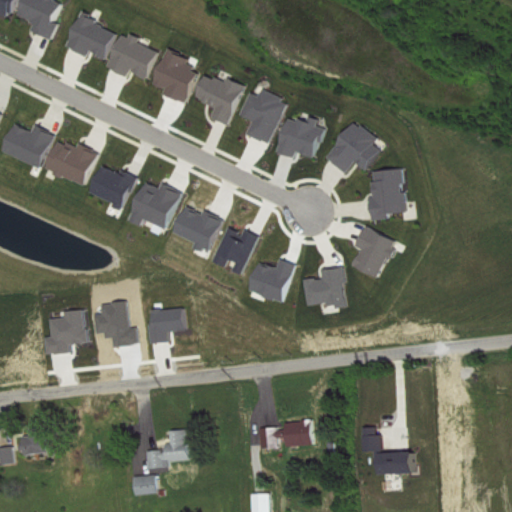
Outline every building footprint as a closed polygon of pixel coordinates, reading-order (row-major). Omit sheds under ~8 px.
[(27,0),(0,0),(0,9),(20,18),(27,0)] [(62,40),(68,24),(65,22),(73,2),(69,0),(35,0),(28,17),(44,23),(41,31),(62,40)] [(76,48),(97,56),(99,53),(116,60),(127,31),(90,15),(76,48)] [(168,51),(148,44),(150,40),(132,33),(118,69),(138,76),(140,72),(158,79),(168,51)] [(209,71),(196,66),(199,59),(177,50),(163,85),(175,90),(173,95),(195,104),(209,71)] [(255,85),(237,77),(235,82),(216,75),(206,99),(225,107),(221,118),(238,125),(255,85)] [(279,145),(298,102),(272,90),(269,97),(260,93),(250,115),(263,121),(257,135),(279,145)] [(0,139),(11,113),(0,108),(0,139)] [(303,158),(305,152),(325,158),(334,129),(327,126),(329,120),(318,116),(316,121),(308,118),(307,122),(297,119),(287,153),(303,158)] [(389,139),(365,121),(337,159),(356,174),(365,162),(377,171),(391,151),(384,145),(389,139)] [(12,152),(50,169),(65,135),(44,126),(41,132),(25,124),(12,152)] [(108,153),(88,145),(87,148),(68,141),(56,170),(95,186),(108,153)] [(99,195),(133,209),(145,179),(112,164),(99,195)] [(382,172),(384,197),(379,198),(381,221),(398,219),(398,214),(416,213),(412,169),(382,172)] [(153,220),(176,230),(192,193),(171,184),(169,189),(155,183),(139,221),(151,227),(153,220)] [(183,234),(212,247),(220,251),(233,220),(214,212),(213,215),(195,208),(183,234)] [(406,240),(375,227),(366,247),(371,249),(363,267),(390,279),(406,240)] [(314,281),(317,306),(337,303),(338,309),(356,307),(353,284),(356,284),(353,268),(331,271),(332,278),(314,281)] [(269,429),(270,449),(288,448),(288,439),(296,438),(296,447),(322,445),(321,421),(294,422),(294,428),(269,429)] [(39,430),(40,437),(33,437),(35,455),(57,453),(55,428),(39,430)] [(392,453),(391,436),(386,436),(385,428),(372,428),(373,452),(384,452),(384,459),(390,458),(391,475),(424,474),(423,452),(392,453)] [(158,469),(178,467),(178,462),(199,460),(196,430),(179,431),(180,444),(175,444),(175,451),(156,452),(158,469)] [(9,465),(24,465),(23,447),(8,448),(9,465)] [(167,493),(165,475),(143,477),(145,496),(167,493)] [(261,511),(279,511),(279,494),(262,494),(261,511)]
